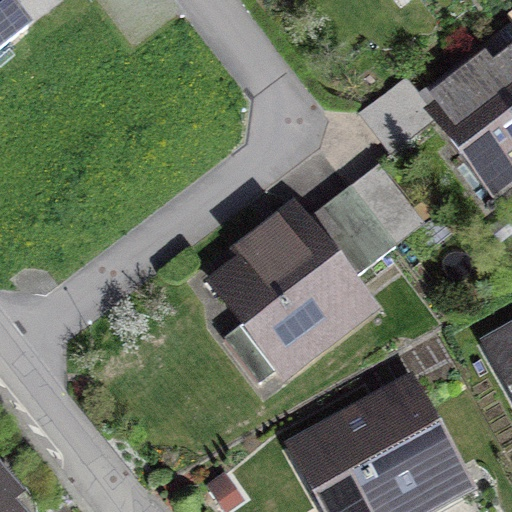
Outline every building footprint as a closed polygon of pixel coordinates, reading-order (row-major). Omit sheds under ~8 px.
[(501,209),(511,200),(511,58),(432,119),(501,209)] [(406,81),(361,112),(380,139),(425,109),(406,81)] [(213,272),(296,386),(388,320),(306,206),(213,272)] [(511,331),(490,343),(511,381),(511,331)] [(329,511),(465,511),(486,501),(428,380),(294,447),(329,511)] [(0,511),(47,511),(0,455),(0,511)]
